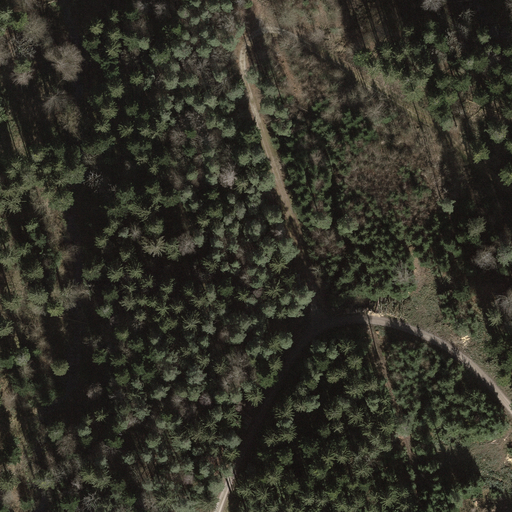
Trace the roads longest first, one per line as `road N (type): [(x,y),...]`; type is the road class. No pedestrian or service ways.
road 1 (track): [(255,0),(261,26),(244,47),(247,84),(306,255),(319,328)]
road 2 (track): [(261,26),(288,34),(511,174)]
road 3 (track): [(319,328),(370,321),(434,340),(511,406)]
road 4 (track): [(219,511),(298,351),(319,328)]
